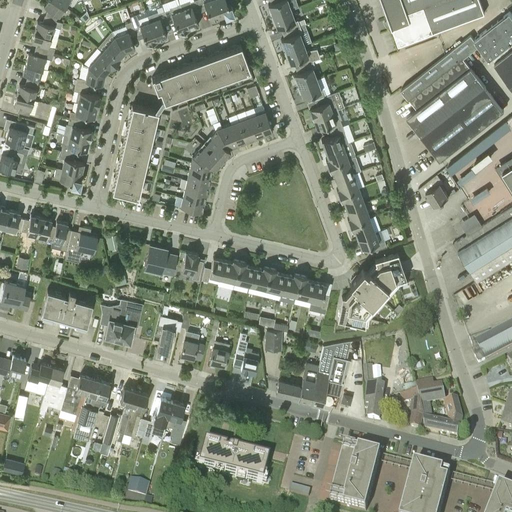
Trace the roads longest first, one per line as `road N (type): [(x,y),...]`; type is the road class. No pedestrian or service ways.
road 1 (residential): [(471,449),(452,451),(0,326)]
road 2 (residential): [(471,449),(479,421),(347,0)]
road 3 (residential): [(91,207),(117,101),(136,68),(255,23)]
road 4 (residential): [(298,140),(336,257),(321,262),(213,236)]
road 5 (residential): [(213,236),(232,169),(298,140)]
road 6 (residential): [(213,236),(91,207)]
road 7 (residential): [(255,23),(298,140)]
